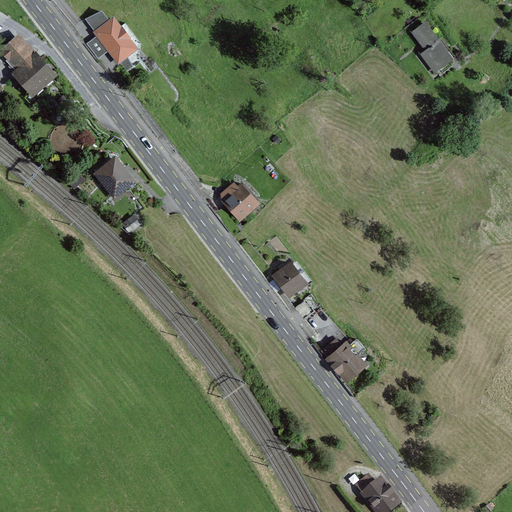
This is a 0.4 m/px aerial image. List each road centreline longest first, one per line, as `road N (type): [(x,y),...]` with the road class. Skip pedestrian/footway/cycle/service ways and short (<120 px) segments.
road 1 (primary): [(32,0),(423,511)]
road 2 (track): [(0,14),(53,54),(103,122),(125,121)]
